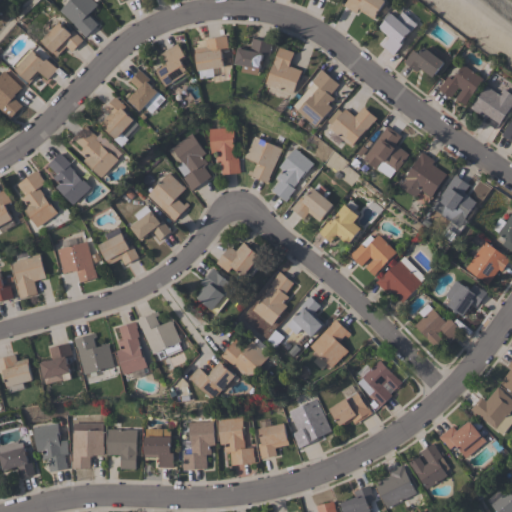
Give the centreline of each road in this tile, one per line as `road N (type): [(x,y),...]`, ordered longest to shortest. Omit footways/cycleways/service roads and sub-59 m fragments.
road 1 (residential): [(0,163),(26,147),(132,40),(186,14),(220,10),(288,18),(320,32),(511,176)]
road 2 (residential): [(511,307),(448,394),(380,445),(311,478),(220,497),(71,498),(16,511)]
road 3 (residential): [(448,394),(349,291),(239,203)]
road 4 (residential): [(0,331),(141,293),(188,259),(239,203)]
